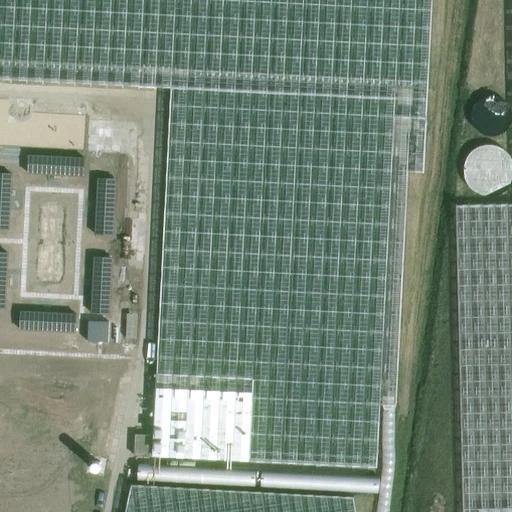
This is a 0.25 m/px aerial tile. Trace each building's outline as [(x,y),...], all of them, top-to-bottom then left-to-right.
[(433,0),(0,0),(0,78),(170,87),(151,455),(377,467),(380,404),(397,405),(409,171),(425,172),(433,0)] [(32,157),(31,175),(84,177),(85,160),(32,157)] [(0,173),(0,226),(9,227),(12,175),(0,173)] [(97,180),(94,233),(112,234),(114,181),(97,180)] [(511,511),(511,204),(456,206),(463,511),(511,511)] [(93,254),(91,307),(108,308),(111,255),(93,254)] [(23,313),(22,330),(75,333),(76,315),(23,313)] [(88,320),(87,340),(107,341),(108,321),(88,320)] [(354,511),(354,509),(132,494),(128,511),(354,511)]
